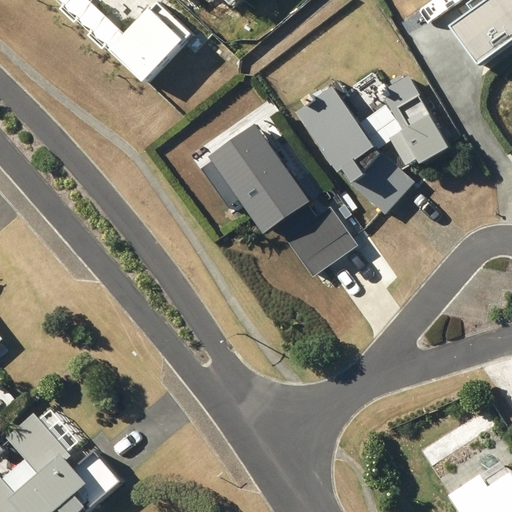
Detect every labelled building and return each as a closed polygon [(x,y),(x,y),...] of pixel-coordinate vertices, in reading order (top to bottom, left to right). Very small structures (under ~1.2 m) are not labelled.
[(121,36),(83,0),(54,0),(106,51),(104,52),(138,85),(186,36),(153,4),(121,36)] [(511,0),(483,0),(445,28),(473,67),(511,38),(511,0)] [(383,88),(387,96),(383,99),(415,159),(443,144),(406,76),(383,88)] [(293,113),(333,175),(337,172),(346,187),(349,185),(383,215),(412,182),(380,153),(375,158),(330,89),(293,113)] [(212,157),(263,231),(277,221),(313,275),(357,245),(331,207),(320,214),(259,125),(212,157)] [(0,483),(0,511),(51,511),(53,511),(75,511),(78,510),(80,511),(83,511),(116,483),(90,453),(68,471),(61,463),(68,457),(30,414),(3,438),(35,474),(11,495),(0,483)] [(511,511),(511,476),(506,480),(504,477),(483,491),(475,478),(443,499),(451,511),(511,511)]
